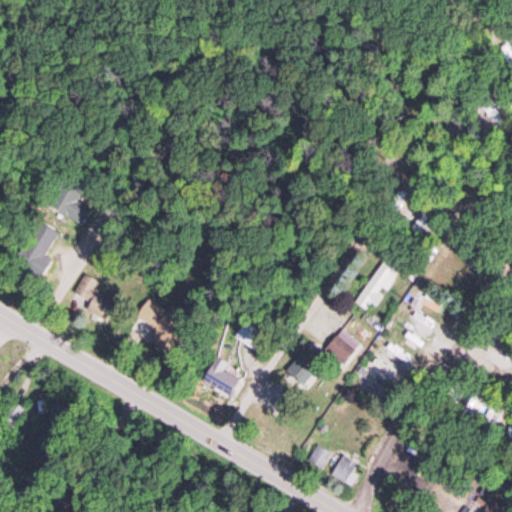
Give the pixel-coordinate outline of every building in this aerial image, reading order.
[(80,193),(68,188),(58,211),(71,216),(80,193)] [(51,267),(41,249),(57,240),(49,226),(20,242),(34,268),(40,265),(43,271),(51,267)] [(357,304),(367,311),(372,304),(377,307),(405,264),(389,254),(357,304)] [(75,293),(86,301),(97,284),(85,277),(75,293)] [(372,336),(355,320),(327,351),(344,367),(372,336)] [(0,420),(13,431),(27,413),(11,401),(0,415),(0,420)] [(309,464),(323,470),(331,453),(317,446),(309,464)] [(331,477),(348,488),(361,469),(344,457),(331,477)] [(510,511),(493,503),(488,511),(510,511)]
